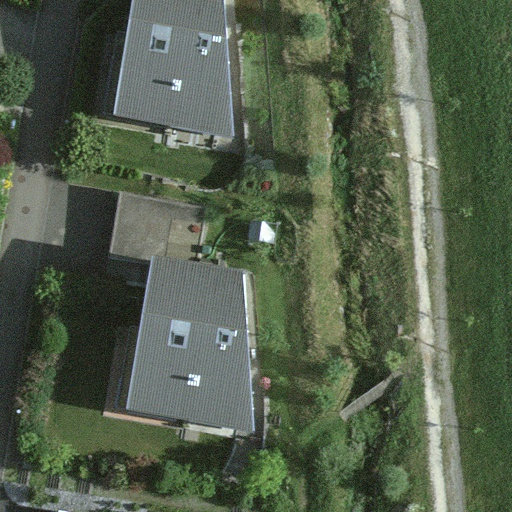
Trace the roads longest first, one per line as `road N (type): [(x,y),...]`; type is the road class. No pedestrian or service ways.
road 1 (track): [(395,0),(443,511)]
road 2 (residential): [(0,376),(66,0)]
